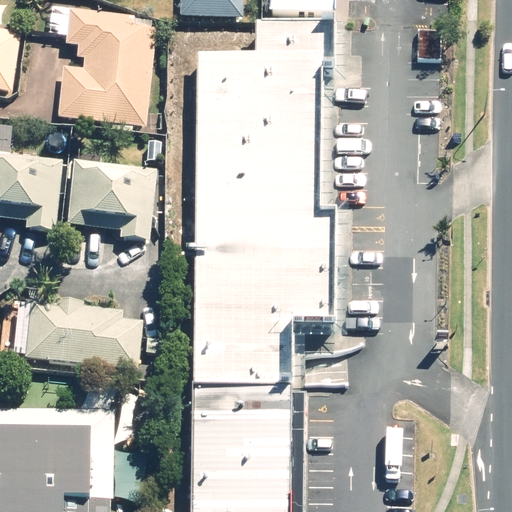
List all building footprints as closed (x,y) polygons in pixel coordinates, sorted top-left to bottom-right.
[(245,0),(185,0),(186,21),(245,22),(245,0)] [(272,0),(271,12),(336,15),(336,1),(341,0),(340,0),(272,0)] [(69,50),(82,51),(81,61),(88,62),(87,72),(67,70),(62,122),(148,130),(158,23),(55,14),(53,39),(70,40),(69,50)] [(254,63),(198,62),(195,387),(288,389),(289,340),(323,340),(324,214),(309,214),(311,31),(254,31),(254,63)] [(0,92),(13,95),(21,38),(0,34),(0,92)] [(0,156),(0,220),(32,224),(31,230),(59,233),(66,162),(0,156)] [(78,165),(74,230),(124,233),(124,241),(157,243),(162,170),(78,165)] [(127,314),(90,310),(90,306),(59,302),(59,308),(41,306),(35,362),(143,372),(148,322),(126,320),(127,314)] [(288,389),(195,387),(192,511),(292,511),(295,389),(288,389)] [(116,511),(120,416),(0,411),(0,511),(116,511)]
